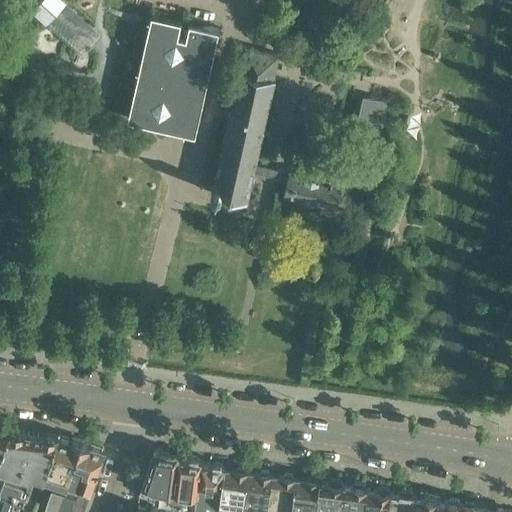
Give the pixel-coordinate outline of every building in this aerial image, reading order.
[(61,0),(41,0),(31,11),(61,39),(63,40),(75,51),(82,57),(90,48),(101,36),(93,29),(61,0)] [(182,19),(152,13),(128,118),(196,133),(200,114),(203,103),(220,28),(190,21),(186,36),(179,34),(182,19)] [(212,185),(211,190),(213,193),(218,195),(222,192),(247,198),(248,192),(249,189),(252,174),(255,162),(267,108),(277,66),(279,53),(257,48),(246,45),(238,81),(234,99),(231,110),(229,120),(214,184),(212,185)] [(378,158),(391,99),(358,92),(351,128),(368,131),(364,155),(373,157),(375,157),(378,158)] [(255,162),(252,174),(274,179),(286,182),(289,170),(276,167),(255,162)] [(286,182),(283,195),(337,207),(342,182),(289,170),(286,182)] [(0,426),(0,457),(10,428),(0,426)] [(10,428),(0,457),(0,469),(8,473),(1,493),(12,497),(21,471),(34,431),(10,428)] [(34,431),(21,471),(12,497),(25,501),(33,476),(43,479),(44,475),(58,434),(34,431)] [(58,434),(44,475),(43,479),(53,482),(45,507),(53,509),(56,511),(67,481),(82,438),(73,436),(73,438),(71,437),(70,436),(64,434),(63,435),(59,434),(58,434)] [(51,511),(82,511),(92,487),(106,446),(104,445),(105,442),(93,438),(92,441),(82,438),(67,481),(64,489),(60,500),(56,511),(53,509),(51,511)] [(152,456),(148,466),(176,475),(179,457),(180,458),(180,455),(187,456),(187,455),(172,453),(172,449),(157,447),(153,449),(150,456),(152,456)] [(174,492),(173,492),(172,498),(173,498),(183,500),(196,501),(197,496),(202,461),(203,461),(203,460),(202,460),(202,458),(200,458),(198,455),(191,454),(188,456),(187,456),(180,455),(180,458),(179,457),(176,475),(174,492)] [(202,461),(197,496),(196,501),(195,505),(219,509),(219,506),(220,502),(225,466),(225,465),(223,465),(221,462),(215,461),(211,463),(210,463),(210,462),(203,460),(203,461),(202,461)] [(141,484),(142,484),(139,493),(158,500),(157,503),(171,503),(172,498),(173,492),(174,492),(176,475),(148,466),(145,476),(144,476),(141,484)] [(225,466),(220,502),(219,506),(219,509),(218,511),(243,511),(244,509),(249,470),(246,470),(244,467),(239,466),(236,468),(225,466)] [(249,470),(244,509),(243,511),(267,511),(272,474),(270,473),(268,470),(262,469),(260,472),(249,470)] [(272,474),(267,511),(291,511),(296,477),(293,477),(291,474),(286,473),(283,475),(272,474)] [(296,477),(291,511),(315,511),(320,481),(317,480),(315,477),(310,476),(307,479),(296,477)] [(331,482),(320,481),(315,511),(340,511),(344,484),(341,484),(342,481),(331,479),(331,482)] [(344,484),(340,511),(364,511),(367,488),(365,488),(365,484),(355,483),(355,486),(344,484)] [(367,488),(364,511),(388,511),(391,492),(390,491),(388,488),(379,487),(377,489),(367,488)] [(391,492),(388,511),(412,511),(414,495),(413,495),(412,491),(403,490),(400,493),(391,492)] [(414,495),(412,511),(436,511),(438,499),(437,499),(435,495),(426,494),(424,497),(414,495)] [(438,499),(436,511),(460,511),(462,502),(460,502),(458,498),(450,497),(447,500),(438,499)] [(174,504),(172,511),(181,511),(183,500),(173,498),(173,503),(173,504),(174,504)] [(462,502),(460,511),(483,511),(485,506),(462,502)] [(158,511),(139,505),(136,511),(172,511),(174,504),(173,504),(168,503),(164,511),(158,511)]
